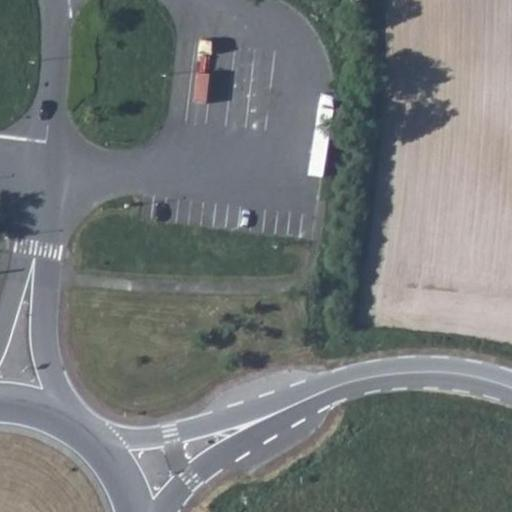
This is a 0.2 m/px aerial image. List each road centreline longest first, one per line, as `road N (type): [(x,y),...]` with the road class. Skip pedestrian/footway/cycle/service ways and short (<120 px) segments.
road 1 (tertiary): [(254,420),(344,380),(432,372),(511,384)]
road 2 (unclassified): [(60,417),(35,245)]
road 3 (unclassified): [(45,164),(55,0)]
road 4 (tertiary): [(254,420),(96,442)]
road 5 (tertiary): [(162,511),(254,420)]
